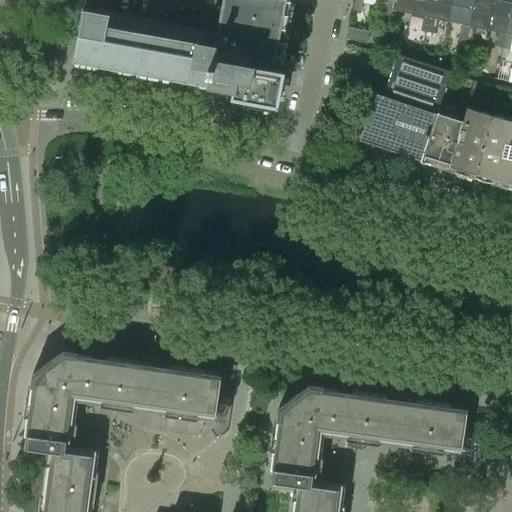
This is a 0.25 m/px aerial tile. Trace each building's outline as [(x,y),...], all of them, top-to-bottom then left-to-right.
[(14,18),(13,27),(14,27),(14,41),(19,42),(17,50),(20,51),(20,58),(50,63),(53,55),(74,59),(211,84),(215,85),(233,88),(232,97),(244,99),(244,100),(259,105),(272,106),(278,106),(285,70),(280,68),(291,0),(223,0),(218,32),(83,8),(84,0),(26,0),(26,1),(27,1),(27,5),(25,5),(25,6),(21,5),(15,18),(14,18)] [(354,0),(352,9),(360,11),(362,0),(387,0),(384,16),(390,17),(392,18),(395,0),(354,0)] [(414,0),(395,0),(392,18),(390,17),(388,23),(396,25),(400,11),(412,13),(414,0)] [(433,0),(414,0),(412,13),(423,16),(420,30),(427,32),(433,0)] [(453,0),(433,0),(427,32),(434,33),(437,19),(449,21),(453,0)] [(473,0),(453,0),(449,21),(461,24),(458,38),(465,39),(473,0)] [(492,0),(473,0),(465,39),(472,41),(475,26),(487,29),(492,0)] [(511,4),(511,0),(492,0),(487,29),(499,32),(496,46),(503,48),(511,4)] [(511,4),(503,48),(510,49),(511,38),(511,4)] [(368,31),(349,27),(346,38),(366,43),(368,31)] [(450,70),(397,53),(383,96),(374,93),(359,139),(421,159),(438,107),(450,70)] [(474,176),(492,113),(468,106),(466,113),(463,122),(448,168),(474,176)] [(463,122),(466,113),(452,108),(450,111),(438,107),(421,159),(448,168),(463,122)] [(492,113),(474,176),(500,184),(511,136),(511,118),(511,119),(492,113)] [(511,136),(500,184),(511,187),(511,136)] [(215,416),(217,400),(221,374),(220,374),(220,372),(171,365),(170,368),(140,364),(141,361),(64,350),(63,349),(32,373),(32,374),(28,402),(31,402),(30,417),(26,416),(24,435),(27,435),(25,447),(50,450),(50,449),(66,451),(74,396),(85,398),(84,402),(99,405),(99,407),(117,409),(118,402),(181,411),(180,418),(198,420),(198,418),(213,420),(214,416),(215,416)] [(343,511),(345,505),(343,505),(345,489),(340,489),(341,488),(312,484),(321,430),(331,431),(330,436),(345,438),(345,441),(363,443),(364,436),(427,445),(426,452),(444,454),(444,452),(459,454),(460,450),(461,450),(467,408),(466,408),(466,406),(416,399),(416,402),(386,398),(387,395),(309,384),(278,407),(274,436),(277,436),(275,450),(272,450),(270,468),(272,469),(271,480),(296,484),(291,511),(343,511)] [(85,511),(89,488),(96,489),(99,472),(96,471),(98,456),(94,455),(94,454),(66,451),(50,449),(50,450),(43,498),(46,499),(44,511),(85,511)]
